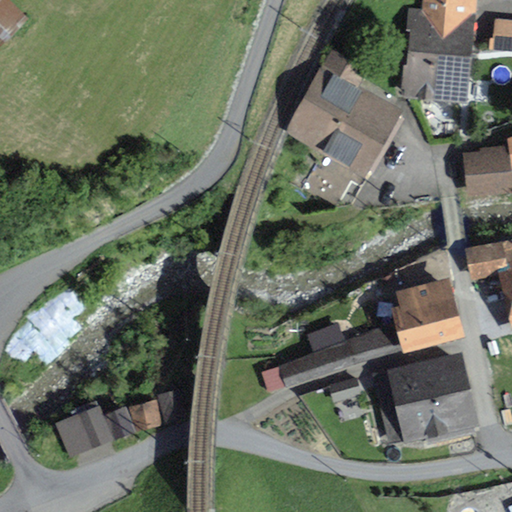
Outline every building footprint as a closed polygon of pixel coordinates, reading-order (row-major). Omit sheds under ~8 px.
[(411,66),(405,65),(403,86),(409,87),(408,94),(464,99),(465,78),(459,77),(465,0),(428,0),(427,15),(408,13),(407,29),(414,29),(411,66)] [(0,33),(15,19),(0,3),(0,33)] [(511,47),(511,23),(500,22),(497,46),(511,47)] [(360,166),(392,111),(351,87),(361,70),(333,55),(292,127),(360,166)] [(509,187),(504,150),(468,155),(473,192),(509,187)] [(305,155),(290,183),(302,190),(318,162),(305,155)] [(511,241),(499,244),(504,269),(507,268),(508,272),(505,272),(511,298),(511,241)] [(473,275),(504,269),(499,244),(468,252),(473,275)] [(456,333),(444,284),(403,295),(406,309),(399,311),(408,345),(456,333)] [(363,334),(281,366),(287,384),(349,363),(404,346),(397,321),(392,323),(386,307),(357,318),(363,334)] [(470,431),(453,357),(376,375),(389,431),(407,427),(410,438),(428,433),(430,441),(470,431)] [(360,393),(355,378),(330,385),(335,401),(360,393)] [(167,420),(184,416),(178,392),(161,396),(167,420)] [(137,427),(158,422),(152,401),(132,407),(137,427)] [(91,446),(111,438),(98,408),(78,416),(91,446)] [(133,441),(128,422),(114,426),(119,444),(133,441)]
